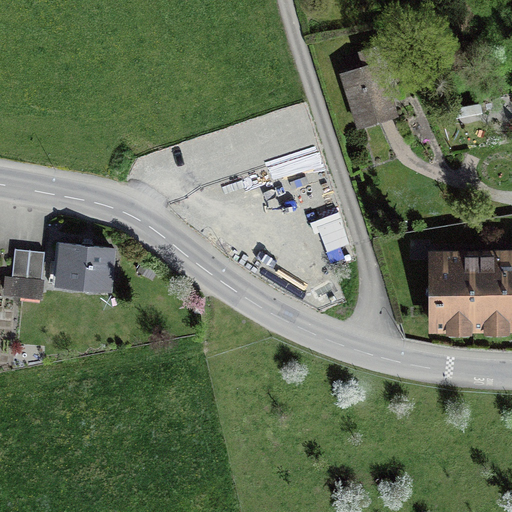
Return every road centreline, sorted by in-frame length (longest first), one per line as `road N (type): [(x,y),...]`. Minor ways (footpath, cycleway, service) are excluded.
road 1 (residential): [(0,182),(112,206),(257,303),(369,354)]
road 2 (residential): [(369,354),(364,250),(293,0)]
road 3 (residential): [(369,354),(511,374)]
